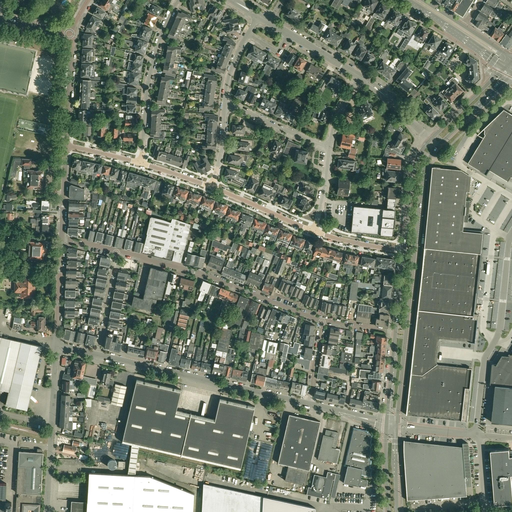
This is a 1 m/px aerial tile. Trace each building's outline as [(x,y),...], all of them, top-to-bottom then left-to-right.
[(99,5),(107,10),(110,12),(112,8),(113,9),(118,12),(119,10),(117,9),(114,7),(103,0),(101,0),(101,2),(100,2),(99,3),(99,5)] [(195,0),(197,6),(201,5),(202,10),(205,9),(202,0),(195,0)] [(341,4),(343,0),(334,0),(331,6),(338,9),(341,4)] [(366,0),(363,6),(360,5),(358,9),(362,12),(364,9),(370,13),(377,1),(376,0),(366,0)] [(455,0),(449,0),(446,6),(450,8),(455,0)] [(455,0),(450,8),(455,11),(461,0),(455,0)] [(461,0),(455,11),(460,15),(463,17),(465,14),(473,0),(461,0)] [(490,0),(487,0),(486,3),(494,8),(496,6),(500,9),(502,7),(490,0)] [(149,6),(150,7),(151,8),(150,11),(158,15),(159,14),(160,13),(160,12),(161,9),(151,4),(149,3),(148,5),(147,5),(149,6)] [(374,13),(372,16),(372,18),(371,17),(364,28),(369,31),(371,28),(371,27),(375,20),(374,19),(376,16),(378,17),(377,18),(382,20),(383,17),(384,18),(386,13),(387,14),(388,13),(389,12),(389,11),(388,10),(389,9),(385,6),(385,5),(381,3),(375,13),(374,13)] [(485,4),(483,7),(496,16),(498,14),(493,11),(493,12),(492,11),(493,9),(485,4)] [(210,14),(213,16),(218,9),(214,6),(213,6),(212,9),(210,8),(205,16),(208,18),(210,14)] [(501,19),(496,16),(483,7),(481,11),(489,16),(490,14),(491,14),(490,15),(496,19),(495,21),(498,23),(501,19)] [(104,19),(107,13),(97,8),(96,10),(95,10),(94,13),(94,14),(104,19)] [(298,13),(296,11),(290,8),(286,15),(295,20),(297,16),(299,18),(301,15),(298,13)] [(213,16),(211,20),(214,22),(217,24),(222,15),(221,14),(222,12),(222,11),(218,9),(213,16)] [(388,18),(384,24),(387,26),(388,23),(394,26),(395,24),(397,25),(398,23),(399,22),(397,21),(398,20),(400,15),(399,15),(400,14),(398,13),(397,13),(394,11),(391,17),(390,16),(389,19),(388,18)] [(146,18),(155,22),(156,21),(157,19),(157,18),(156,18),(157,16),(147,12),(146,14),(148,15),(146,18)] [(178,13),(176,17),(185,21),(187,22),(189,19),(191,16),(181,12),(181,14),(179,12),(178,13)] [(480,12),(478,16),(494,27),(496,25),(487,19),(488,17),(480,12)] [(89,21),(97,26),(99,23),(102,25),(103,23),(101,21),(101,22),(100,21),(100,20),(92,16),(91,18),(90,19),(89,20),(89,21)] [(478,16),(475,20),(476,20),(483,25),(485,23),(489,26),(493,29),(494,27),(478,16)] [(176,17),(174,22),(192,30),(193,28),(183,24),(185,21),(176,17)] [(155,22),(146,18),(145,21),(143,20),(142,23),(140,22),(140,21),(137,20),(136,22),(140,24),(143,25),(143,23),(152,27),(153,25),(154,25),(155,25),(156,23),(155,22)] [(407,38),(410,40),(412,37),(412,36),(410,34),(410,33),(411,34),(413,32),(416,26),(415,26),(416,25),(415,25),(415,24),(415,23),(414,23),(414,22),(413,22),(412,22),(411,23),(408,21),(406,24),(405,23),(405,24),(402,22),(403,21),(401,20),(400,21),(399,22),(398,23),(400,24),(398,27),(400,28),(396,34),(401,36),(404,31),(406,32),(404,35),(408,37),(407,38)] [(476,20),(474,24),(481,29),(483,27),(490,32),(491,30),(483,25),(476,20)] [(97,26),(89,21),(89,22),(88,22),(87,23),(87,25),(86,27),(87,28),(84,32),(93,33),(94,31),(97,33),(97,32),(99,30),(96,29),(97,26)] [(182,27),(187,30),(191,32),(192,30),(174,22),(172,26),(181,30),(182,27)] [(327,27),(328,26),(321,22),(318,27),(312,24),(310,22),(309,23),(307,25),(308,26),(310,28),(309,29),(316,33),(316,32),(319,34),(318,34),(319,34),(321,29),(324,31),(327,27)] [(330,23),(328,26),(327,27),(331,29),(330,31),(329,30),(324,38),(327,40),(328,41),(329,42),(330,42),(336,34),(332,32),(334,29),(331,27),(332,25),(330,23)] [(494,38),(504,25),(501,23),(498,29),(495,27),(491,33),(490,35),(489,35),(490,35),(490,36),(492,38),(493,38),(494,38)] [(238,24),(229,26),(230,30),(226,31),(227,34),(237,31),(236,30),(239,29),(238,24)] [(139,31),(140,31),(150,35),(150,34),(151,34),(152,32),(151,31),(152,29),(141,25),(139,31)] [(382,28),(377,25),(369,37),(375,40),(382,28)] [(495,40),(498,42),(498,41),(499,42),(499,41),(502,38),(503,38),(505,35),(504,34),(505,33),(503,31),(506,27),(504,25),(494,38),(494,39),(494,38),(495,39),(495,40)] [(170,30),(170,31),(178,35),(184,37),(185,35),(179,32),(181,30),(172,26),(170,31),(170,30)] [(414,34),(412,36),(412,37),(410,40),(407,44),(414,49),(417,50),(419,47),(421,48),(422,45),(423,44),(425,40),(426,39),(426,38),(425,37),(426,36),(428,32),(427,32),(428,31),(423,28),(422,28),(421,28),(420,30),(421,30),(419,34),(418,33),(417,35),(414,34)] [(507,34),(503,39),(500,43),(500,42),(500,43),(503,46),(503,45),(504,46),(511,35),(511,30),(509,35),(507,34)] [(150,35),(140,31),(139,35),(136,34),(136,35),(134,34),(134,35),(132,34),(131,36),(138,38),(139,37),(148,40),(149,38),(150,38),(151,36),(150,35)] [(178,35),(170,31),(168,35),(168,36),(170,37),(170,38),(179,42),(180,40),(176,38),(178,35)] [(336,34),(330,42),(331,43),(332,44),(333,44),(337,46),(342,38),(341,37),(342,36),(345,38),(348,34),(347,34),(345,33),(344,35),(341,33),(339,36),(336,34)] [(426,42),(424,45),(424,46),(426,48),(427,47),(429,45),(431,46),(430,48),(433,51),(435,48),(436,48),(437,48),(438,46),(438,45),(437,45),(441,40),(440,39),(439,38),(438,38),(434,36),(433,36),(428,43),(426,42)] [(232,42),(233,40),(224,37),(223,39),(227,41),(225,44),(233,48),(235,43),(232,42)] [(355,44),(356,45),(358,41),(359,41),(360,38),(358,37),(354,43),(349,40),(348,41),(347,41),(346,42),(346,43),(343,49),(344,49),(344,50),(345,51),(347,51),(350,53),(355,44)] [(127,42),(129,43),(146,48),(146,45),(147,45),(148,43),(147,43),(147,42),(138,39),(137,43),(127,40),(127,42)] [(358,41),(356,45),(355,48),(357,49),(353,55),(356,57),(355,58),(359,60),(360,59),(361,59),(366,50),(362,48),(363,46),(362,46),(363,43),(359,41),(358,41)] [(145,50),(146,48),(129,43),(128,45),(136,47),(135,51),(144,53),(145,53),(146,51),(145,50)] [(450,52),(453,48),(452,47),(452,46),(451,45),(449,45),(445,43),(439,53),(437,52),(434,57),(437,59),(439,55),(446,59),(448,55),(449,55),(450,53),(450,52)] [(233,48),(225,44),(224,47),(218,45),(217,47),(231,53),(233,48)] [(254,61),(260,50),(256,47),(254,46),(253,46),(249,53),(246,57),(254,61)] [(231,53),(217,47),(217,49),(222,51),(221,54),(229,58),(231,53)] [(387,48),(385,51),(381,57),(384,59),(380,64),(378,67),(377,69),(380,71),(380,73),(381,73),(383,74),(389,66),(386,64),(389,59),(385,57),(388,53),(385,51),(387,48)] [(129,60),(142,63),(142,62),(143,62),(143,60),(143,59),(143,56),(134,54),(134,55),(131,54),(131,53),(132,51),(126,49),(125,52),(130,54),(130,55),(129,60)] [(367,52),(368,53),(363,61),(366,63),(366,64),(368,65),(369,64),(369,65),(372,60),(373,61),(374,59),(373,58),(375,55),(371,53),(370,54),(369,54),(371,50),(369,49),(367,52)] [(254,61),(252,64),(254,65),(258,59),(262,61),(266,53),(265,53),(265,52),(264,51),(263,52),(260,50),(254,61)] [(290,67),(296,56),(295,56),(295,55),(293,54),(292,54),(290,53),(283,64),(281,62),(278,67),(283,70),(285,66),(286,65),(290,67)] [(227,63),(229,58),(221,54),(220,57),(214,55),(214,57),(227,63)] [(263,71),(265,72),(273,58),(271,56),(270,55),(269,55),(268,55),(268,54),(263,62),(266,64),(264,68),(263,71)] [(468,65),(469,70),(476,70),(476,61),(468,56),(464,62),(468,65)] [(217,64),(225,68),(225,67),(227,63),(214,57),(213,59),(218,61),(217,64)] [(305,64),(304,64),(306,61),(303,59),(302,58),(301,57),(299,57),(293,67),(296,70),(299,72),(301,70),(305,64)] [(274,68),(278,62),(279,61),(278,61),(278,60),(276,59),(273,58),(265,72),(263,74),(267,76),(270,71),(269,71),(272,67),(274,68)] [(407,60),(404,64),(403,65),(401,69),(400,70),(403,72),(396,80),(399,83),(398,83),(407,91),(412,85),(405,79),(411,72),(409,70),(411,67),(409,65),(411,62),(407,60)] [(142,64),(129,61),(128,69),(140,72),(140,71),(141,71),(141,69),(141,68),(142,64)] [(223,73),(225,68),(217,64),(217,65),(216,68),(212,66),(211,69),(220,73),(220,72),(223,73)] [(319,69),(310,64),(306,71),(315,77),(315,76),(320,79),(323,73),(321,71),(321,70),(319,69)] [(177,68),(173,68),(164,66),(163,71),(166,72),(165,73),(175,75),(176,72),(177,68)] [(394,69),(389,66),(383,74),(384,74),(384,75),(385,76),(386,76),(390,78),(391,76),(391,77),(394,73),(397,68),(395,66),(394,69)] [(477,79),(476,70),(469,70),(469,75),(466,79),(469,83),(470,83),(471,85),(477,79)] [(126,77),(130,77),(139,79),(139,78),(140,76),(139,76),(140,73),(127,71),(126,77)] [(202,81),(216,83),(217,78),(216,77),(214,77),(214,76),(203,74),(203,72),(193,71),(192,75),(202,76),(202,81)] [(240,77),(252,80),(252,78),(249,77),(250,74),(242,72),(240,74),(241,74),(240,77)] [(298,80),(297,80),(294,85),(297,87),(304,77),(301,75),(298,80)] [(169,83),(170,80),(174,80),(175,78),(165,76),(165,77),(162,76),(161,77),(160,82),(170,84),(169,83)] [(331,76),(327,84),(332,87),(331,88),(340,93),(344,86),(340,84),(341,82),(331,76)] [(459,95),(459,94),(459,93),(462,91),(456,85),(458,83),(458,82),(453,77),(449,81),(453,84),(448,88),(456,96),(457,96),(458,96),(458,95),(459,95)] [(81,87),(90,88),(94,88),(95,83),(96,83),(96,81),(91,80),(81,80),(81,87)] [(125,94),(136,95),(137,94),(137,92),(137,91),(137,88),(126,87),(127,84),(119,83),(119,87),(122,87),(122,88),(125,89),(125,90),(126,90),(125,94)] [(248,95),(249,93),(252,87),(248,86),(246,89),(245,92),(239,89),(236,94),(235,95),(236,96),(237,97),(243,100),(246,94),(248,95)] [(256,88),(252,87),(249,93),(250,93),(247,101),(249,102),(249,103),(252,104),(253,104),(257,96),(253,94),(256,88)] [(453,99),(454,99),(455,98),(456,98),(456,97),(456,96),(448,88),(445,90),(444,89),(443,90),(442,89),(438,93),(439,94),(438,94),(439,95),(442,98),(443,97),(445,95),(451,101),(453,99)] [(267,96),(265,95),(267,90),(264,89),(263,92),(260,98),(262,99),(261,103),(259,103),(259,104),(260,105),(259,107),(262,108),(262,109),(265,110),(266,110),(270,101),(266,99),(267,96)] [(443,99),(442,98),(439,95),(436,97),(434,98),(432,99),(429,96),(426,98),(430,102),(429,102),(432,105),(434,104),(440,110),(441,109),(442,109),(443,108),(444,108),(445,108),(446,107),(446,106),(447,106),(447,105),(445,103),(446,103),(444,101),(443,101),(442,100),(443,99)] [(167,99),(157,97),(156,102),(157,102),(160,103),(159,104),(169,106),(170,103),(165,102),(166,99),(167,99)] [(271,98),(270,101),(266,110),(266,111),(268,112),(269,112),(272,113),(278,101),(271,98)] [(289,110),(285,108),(281,117),(281,118),(284,119),(284,118),(287,120),(288,118),(289,119),(290,117),(289,116),(293,108),(297,110),(301,101),(295,98),(291,107),(290,106),(289,110)] [(89,105),(89,101),(80,100),(80,107),(97,108),(97,104),(93,103),(93,105),(89,105)] [(366,115),(367,115),(368,117),(372,115),(371,113),(372,112),(369,107),(371,106),(371,105),(370,103),(369,103),(367,100),(360,104),(362,107),(357,110),(361,117),(366,115)] [(212,109),(213,104),(204,103),(202,102),(202,106),(199,106),(199,109),(200,109),(199,112),(204,112),(204,109),(209,110),(209,109),(212,109)] [(280,117),(281,117),(285,108),(287,105),(280,102),(274,114),(278,116),(277,116),(280,117)] [(432,106),(432,105),(429,102),(428,104),(428,105),(424,109),(426,111),(426,112),(426,113),(426,114),(427,115),(429,116),(429,115),(431,117),(431,118),(432,118),(433,119),(433,118),(434,118),(436,117),(436,116),(438,113),(435,110),(432,106)] [(320,104),(318,109),(317,113),(318,113),(316,119),(321,120),(320,121),(321,122),(321,123),(322,123),(323,123),(324,123),(324,122),(325,122),(328,112),(326,111),(328,105),(320,103),(320,104)] [(131,105),(131,104),(122,104),(122,106),(124,106),(124,111),(135,112),(135,111),(136,110),(136,108),(135,108),(135,105),(131,105)] [(483,129),(484,129),(484,130),(485,131),(484,133),(485,134),(485,135),(468,164),(487,175),(489,170),(511,132),(511,113),(504,109),(483,129)] [(135,120),(135,116),(126,115),(125,117),(125,119),(125,126),(134,126),(135,120)] [(92,130),(92,126),(92,122),(89,121),(89,120),(87,120),(87,116),(79,116),(79,122),(83,122),(85,122),(86,122),(86,126),(85,126),(85,130),(84,135),(91,135),(92,130)] [(101,118),(101,123),(104,123),(104,125),(98,125),(98,134),(99,135),(103,136),(104,134),(104,133),(106,133),(107,128),(108,119),(101,118)] [(253,130),(255,126),(244,121),(242,126),(233,125),(232,133),(236,133),(236,136),(235,136),(245,137),(245,136),(244,136),(244,131),(246,127),(253,130)] [(397,124),(396,125),(393,128),(396,130),(396,129),(400,133),(403,130),(397,124)] [(135,134),(124,134),(124,132),(126,132),(126,130),(124,130),(121,130),(120,133),(120,140),(135,141),(135,134)] [(511,132),(489,170),(508,182),(511,177),(511,174),(511,132)] [(400,133),(396,142),(403,145),(404,143),(403,142),(405,140),(407,137),(400,133)] [(343,134),(340,147),(350,149),(352,138),(354,139),(355,135),(349,134),(349,135),(343,134)] [(237,149),(248,151),(249,146),(252,146),(253,140),(241,139),(241,142),(238,142),(237,149)] [(403,145),(396,142),(393,140),(390,146),(388,144),(385,149),(385,150),(394,153),(396,151),(396,150),(400,152),(402,149),(403,150),(405,147),(403,145)] [(282,144),(275,141),(270,151),(274,153),(272,158),(278,161),(284,148),(283,148),(283,150),(280,148),(282,144)] [(306,163),(308,152),(299,150),(299,149),(300,149),(300,146),(294,143),(292,148),(297,149),(297,150),(296,149),(294,161),(306,163)] [(156,145),(153,155),(155,155),(154,158),(159,160),(162,151),(161,151),(158,150),(159,146),(156,145)] [(165,152),(162,151),(159,160),(164,161),(168,147),(166,147),(165,152)] [(175,164),(179,151),(177,150),(175,155),(172,154),(170,163),(175,164)] [(392,168),(399,168),(399,167),(400,165),(399,164),(400,160),(396,159),(391,158),(391,157),(390,157),(389,157),(389,155),(390,155),(395,157),(396,154),(394,153),(385,150),(384,153),(382,159),(386,161),(386,163),(387,163),(387,168),(392,168)] [(235,156),(230,155),(228,162),(240,165),(241,160),(244,161),(246,161),(248,155),(245,155),(234,152),(234,153),(235,153),(235,156)] [(186,165),(187,165),(190,156),(187,155),(186,159),(182,158),(179,166),(184,168),(185,168),(186,165)] [(205,162),(202,164),(206,171),(211,169),(209,166),(210,165),(206,157),(203,158),(205,162)] [(76,170),(77,171),(76,175),(79,175),(81,166),(80,166),(81,161),(78,160),(79,160),(78,160),(77,159),(76,158),(75,159),(74,159),(72,168),(76,169),(76,170)] [(27,171),(27,178),(27,179),(26,188),(42,189),(43,182),(42,182),(42,180),(42,178),(43,178),(43,171),(29,170),(30,166),(31,166),(31,159),(22,159),(21,166),(24,166),(24,170),(27,171)] [(343,167),(343,169),(355,170),(356,161),(350,161),(348,160),(344,159),(344,160),(339,159),(339,161),(338,161),(337,165),(338,165),(338,167),(343,167)] [(86,174),(87,171),(89,162),(88,161),(87,161),(86,162),(85,161),(85,162),(83,161),(81,173),(86,174)] [(201,174),(206,171),(202,164),(199,166),(196,162),(194,163),(199,172),(200,171),(201,174)] [(95,175),(96,176),(97,173),(100,174),(102,165),(101,165),(101,164),(99,164),(98,164),(96,164),(94,173),(93,173),(92,179),(94,179),(95,175)] [(107,177),(106,180),(109,180),(110,174),(109,174),(111,167),(107,166),(104,165),(104,166),(103,166),(101,173),(106,174),(105,177),(107,177)] [(229,170),(226,169),(224,176),(229,177),(231,178),(230,182),(241,186),(243,182),(236,179),(239,169),(230,166),(230,167),(229,170)] [(116,184),(117,181),(119,176),(118,175),(119,169),(117,169),(116,168),(114,167),(113,168),(110,179),(114,180),(113,183),(116,184)] [(471,176),(462,171),(460,170),(432,167),(426,228),(462,231),(465,201),(466,191),(469,192),(471,176)] [(393,185),(396,185),(397,185),(397,180),(398,180),(398,178),(398,177),(398,175),(398,173),(398,172),(399,168),(392,168),(392,170),(387,170),(388,169),(387,169),(383,168),(382,175),(387,175),(386,180),(394,181),(393,185)] [(120,170),(119,176),(117,181),(121,182),(122,180),(125,181),(128,172),(124,171),(124,170),(122,169),(121,170),(120,170)] [(130,188),(132,189),(133,185),(134,183),(137,174),(133,173),(132,172),(131,173),(130,172),(127,181),(126,187),(130,188)] [(141,185),(143,176),(142,176),(140,175),(137,174),(134,183),(136,183),(141,185)] [(258,181),(254,179),(255,176),(250,174),(245,184),(246,183),(249,184),(247,189),(253,192),(258,181)] [(140,197),(144,198),(150,178),(147,177),(146,177),(145,176),(144,177),(143,176),(141,185),(144,186),(143,188),(144,189),(143,193),(141,193),(140,197)] [(147,200),(150,188),(154,189),(157,180),(156,180),(155,179),(154,179),(153,179),(150,178),(144,198),(143,199),(146,199),(147,200)] [(301,183),(302,180),(297,178),(295,181),(298,182),(297,184),(299,184),(296,190),(307,194),(309,195),(310,195),(311,195),(313,194),(312,191),(313,189),(313,188),(301,183)] [(350,180),(339,178),(337,194),(348,196),(350,180)] [(174,197),(172,196),(172,195),(171,195),(172,192),(173,188),(174,186),(170,184),(170,183),(168,182),(167,183),(158,180),(156,187),(154,194),(156,194),(157,191),(158,192),(159,188),(163,189),(162,191),(163,191),(162,195),(171,198),(169,202),(172,203),(174,197)] [(278,188),(281,189),(283,186),(275,183),(273,188),(264,184),(259,194),(270,199),(271,196),(274,198),(273,198),(274,198),(276,193),(278,188)] [(72,185),(70,186),(70,196),(70,199),(84,199),(84,189),(72,185)] [(293,201),(284,196),(284,194),(286,188),(283,186),(281,189),(279,194),(278,196),(280,197),(280,198),(282,199),(280,203),(283,205),(282,206),(288,208),(290,204),(291,204),(292,204),(293,204),(294,202),(293,201)] [(174,197),(180,199),(183,189),(178,187),(174,197)] [(189,191),(183,189),(180,199),(185,201),(189,191)] [(189,202),(193,204),(196,194),(190,191),(186,203),(188,204),(189,202)] [(307,203),(309,197),(299,192),(297,197),(301,199),(299,204),(298,207),(300,208),(300,209),(303,211),(303,210),(304,210),(305,207),(307,208),(308,207),(310,207),(309,204),(307,203)] [(196,194),(193,204),(198,206),(202,196),(196,194)] [(209,198),(203,196),(200,206),(206,209),(209,198)] [(394,207),(395,207),(395,202),(395,199),(396,198),(395,198),(384,197),(384,200),(387,200),(387,206),(387,209),(394,210),(394,207)] [(210,214),(215,201),(209,198),(206,209),(205,210),(208,211),(207,213),(210,214)] [(213,212),(218,214),(222,204),(216,202),(213,212)] [(50,211),(50,206),(33,205),(32,204),(31,204),(31,207),(33,207),(36,207),(41,208),(41,210),(36,210),(33,210),(33,212),(42,213),(42,211),(50,211)] [(228,206),(222,204),(218,214),(224,216),(228,206)] [(394,210),(387,209),(353,206),(351,232),(376,234),(392,236),(393,228),(394,228),(394,226),(394,225),(394,221),(394,220),(395,218),(394,218),(394,210)] [(228,219),(231,220),(235,210),(229,208),(225,220),(227,220),(228,219)] [(240,212),(235,210),(231,220),(234,221),(234,222),(236,223),(240,212)] [(241,234),(242,231),(247,216),(242,214),(241,214),(239,222),(242,223),(240,226),(241,227),(239,233),(241,234)] [(37,223),(38,223),(38,221),(41,221),(41,223),(49,224),(49,215),(42,215),(41,218),(37,217),(37,219),(35,219),(30,219),(30,223),(32,223),(35,223),(37,223)] [(78,221),(79,221),(79,219),(86,219),(86,221),(85,221),(85,227),(90,227),(90,217),(89,217),(87,217),(83,217),(69,216),(69,221),(69,225),(78,226),(78,221)] [(142,253),(181,263),(190,225),(188,224),(173,218),(171,223),(163,220),(150,216),(147,234),(142,253)] [(249,229),(250,226),(253,218),(247,216),(242,231),(244,232),(246,228),(249,229)] [(251,229),(257,231),(260,221),(254,219),(251,229)] [(260,221),(257,231),(263,233),(266,223),(260,221)] [(49,224),(41,223),(41,226),(38,226),(38,223),(37,223),(36,227),(36,230),(36,232),(41,233),(49,233),(49,224)] [(264,235),(270,237),(273,227),(267,225),(264,235)] [(90,230),(88,240),(89,240),(92,241),(93,241),(96,227),(94,227),(93,231),(90,230)] [(275,241),(276,239),(279,229),(273,227),(270,237),(273,238),(272,240),(275,241)] [(424,246),(424,249),(480,254),(482,234),(481,233),(462,231),(426,228),(424,244),(424,245),(424,246)] [(117,247),(121,234),(122,230),(119,229),(117,237),(115,237),(113,246),(117,247)] [(282,242),(286,232),(280,230),(277,241),(279,242),(279,241),(282,242)] [(286,232),(282,242),(288,244),(292,234),(286,232)] [(290,246),(295,248),(299,238),(293,236),(290,246)] [(305,240),(299,238),(295,248),(301,250),(305,240)] [(216,247),(219,249),(221,243),(218,242),(214,240),(213,241),(211,246),(216,247)] [(309,252),(308,256),(307,259),(310,260),(313,250),(312,249),(314,243),(310,242),(310,241),(309,240),(307,241),(306,241),(304,248),(303,250),(307,252),(309,252)] [(184,263),(189,265),(191,254),(194,242),(190,241),(187,253),(184,263)] [(29,242),(29,250),(44,251),(44,243),(29,242)] [(235,252),(236,249),(238,244),(233,243),(231,247),(230,250),(229,253),(233,255),(234,252),(235,252)] [(321,255),(323,247),(316,245),(313,255),(316,255),(316,254),(321,255)] [(242,246),(240,251),(239,255),(243,257),(247,249),(247,248),(242,246)] [(323,247),(321,255),(320,258),(324,259),(324,261),(326,261),(326,259),(329,249),(326,248),(326,247),(324,247),(323,247)] [(333,259),(336,251),(335,251),(335,250),(333,249),(332,250),(329,249),(326,259),(332,261),(333,259)] [(477,273),(480,254),(424,249),(423,258),(423,259),(423,260),(422,267),(477,273)] [(43,259),(44,251),(29,250),(28,258),(43,259)] [(198,267),(202,268),(207,251),(202,250),(200,257),(198,267)] [(339,264),(340,262),(342,253),(336,251),(333,259),(337,260),(336,263),(336,264),(335,269),(339,270),(341,265),(339,264)] [(208,258),(210,259),(208,265),(212,267),(216,256),(210,253),(208,258)] [(350,264),(352,255),(350,255),(349,253),(347,253),(346,254),(345,259),(344,258),(343,261),(344,261),(343,265),(343,267),(346,268),(345,273),(348,274),(349,270),(350,268),(350,264)] [(97,254),(97,256),(101,257),(101,261),(110,263),(111,259),(110,257),(97,254)] [(189,265),(198,267),(200,257),(191,254),(189,265)] [(351,271),(352,268),(353,264),(356,265),(355,267),(355,266),(354,268),(355,268),(354,274),(358,275),(358,271),(359,267),(360,264),(357,264),(358,257),(359,256),(358,256),(358,255),(356,255),(355,256),(352,255),(350,264),(350,268),(349,270),(351,271)] [(212,267),(216,269),(220,260),(219,260),(220,257),(216,256),(212,267)] [(280,258),(277,265),(274,272),(281,275),(286,262),(287,260),(284,259),(280,258)] [(383,267),(387,268),(389,259),(388,259),(388,258),(386,258),(385,258),(383,258),(380,273),(382,273),(383,267)] [(225,277),(231,262),(228,260),(226,267),(224,266),(221,275),(225,277)] [(225,277),(230,278),(233,270),(231,269),(234,263),(231,262),(225,277)] [(151,267),(150,272),(143,298),(134,296),(132,303),(132,306),(153,310),(155,303),(156,303),(157,298),(161,300),(168,272),(151,267)] [(475,292),(477,273),(422,267),(422,269),(420,286),(475,292)] [(234,280),(238,269),(236,268),(235,271),(233,270),(230,278),(234,280)] [(238,282),(241,283),(243,284),(246,275),(247,272),(248,270),(245,268),(243,274),(242,273),(238,282)] [(176,274),(176,273),(174,273),(174,274),(171,273),(169,281),(166,293),(170,294),(171,288),(171,287),(173,288),(174,282),(178,283),(179,277),(176,276),(176,274)] [(259,273),(258,275),(255,284),(259,286),(263,277),(263,278),(265,275),(259,273)] [(261,291),(266,293),(269,284),(268,283),(271,276),(268,274),(261,291)] [(33,277),(23,276),(23,282),(15,281),(15,292),(23,292),(22,297),(32,297),(33,277)] [(286,283),(287,280),(282,278),(279,286),(278,289),(281,291),(282,291),(286,283)] [(197,300),(200,301),(207,282),(202,280),(200,286),(201,286),(200,290),(201,291),(197,300)] [(269,284),(266,293),(270,295),(276,281),(274,280),(272,285),(269,284)] [(291,282),(287,280),(286,283),(282,291),(284,292),(287,293),(290,284),(291,282)] [(202,302),(203,297),(205,292),(207,293),(211,284),(207,282),(200,301),(202,302)] [(287,293),(291,295),(296,283),(291,282),(290,284),(287,293)] [(297,282),(296,283),(291,295),(292,295),(296,296),(299,288),(301,284),(301,283),(297,282)] [(356,295),(357,287),(358,282),(356,282),(351,282),(351,284),(351,287),(349,300),(356,301),(360,301),(360,296),(356,295)] [(206,304),(208,305),(209,303),(210,301),(210,300),(216,286),(214,285),(212,284),(210,288),(208,294),(210,294),(208,299),(206,304)] [(307,287),(301,284),(299,288),(296,296),(297,297),(300,298),(303,292),(304,290),(305,290),(307,287)] [(391,292),(391,290),(391,289),(391,288),(391,287),(391,286),(383,286),(381,285),(379,284),(375,284),(374,286),(374,287),(378,288),(378,291),(391,292)] [(212,301),(212,300),(214,296),(216,297),(217,293),(220,287),(216,286),(210,300),(212,301)] [(475,292),(420,286),(419,297),(418,305),(473,312),(475,292)] [(223,308),(223,307),(224,305),(229,291),(221,288),(217,296),(223,299),(220,307),(223,308)] [(229,301),(230,302),(234,293),(229,291),(224,305),(227,306),(229,301)] [(234,316),(237,317),(244,297),(241,296),(240,296),(235,308),(237,308),(234,316)] [(244,297),(237,317),(233,325),(239,327),(242,320),(241,320),(244,314),(241,313),(242,308),(244,309),(248,301),(248,299),(244,297)] [(125,307),(127,307),(131,308),(132,306),(132,303),(128,302),(128,305),(122,304),(123,301),(113,300),(112,304),(125,307)] [(252,300),(248,310),(245,319),(249,321),(252,312),(256,302),(252,300)] [(155,313),(162,315),(165,306),(158,304),(155,313)] [(366,312),(369,312),(371,313),(372,308),(372,306),(359,304),(359,305),(357,312),(360,312),(363,312),(366,312)] [(473,312),(418,305),(417,310),(415,328),(415,330),(415,331),(414,337),(412,362),(436,365),(436,363),(437,358),(438,345),(439,339),(470,342),(470,343),(474,343),(478,312),(473,312)] [(259,321),(260,321),(266,308),(261,306),(257,316),(260,317),(259,321)] [(266,308),(260,321),(262,322),(264,318),(267,319),(270,309),(266,308)] [(172,315),(171,315),(168,326),(175,327),(179,310),(173,309),(172,315)] [(188,318),(190,311),(181,309),(176,329),(184,331),(187,318),(188,318)] [(276,310),(273,309),(269,317),(265,329),(263,329),(262,333),(263,333),(265,334),(267,335),(270,327),(271,328),(277,310),(276,310)] [(277,310),(271,328),(272,328),(273,325),(276,320),(278,321),(281,312),(278,311),(277,310)] [(286,314),(282,312),(281,312),(278,321),(277,323),(282,324),(283,322),(286,314)] [(382,326),(383,326),(384,327),(387,327),(389,314),(388,314),(379,313),(376,313),(375,322),(373,322),(373,324),(379,326),(380,326),(382,326)] [(28,320),(28,323),(45,324),(45,317),(37,316),(37,322),(35,322),(35,321),(31,321),(31,320),(28,320)] [(295,318),(294,317),(293,317),(290,316),(285,329),(285,331),(283,335),(282,337),(285,339),(288,332),(289,329),(291,330),(293,326),(295,318)] [(22,318),(18,318),(15,317),(14,317),(13,322),(12,328),(19,330),(19,326),(21,325),(21,324),(25,324),(25,320),(25,319),(22,318)] [(70,325),(64,324),(64,337),(65,339),(69,340),(71,330),(72,326),(74,319),(71,319),(70,325)] [(45,324),(28,323),(27,323),(28,320),(25,320),(25,324),(26,324),(26,328),(30,328),(31,327),(34,327),(35,328),(37,328),(37,331),(44,332),(45,324)] [(242,328),(241,329),(239,339),(247,341),(247,342),(248,342),(251,331),(245,330),(248,322),(244,320),(242,328)] [(223,328),(223,327),(224,323),(218,321),(216,321),(215,327),(222,329),(223,328)] [(304,325),(305,325),(305,329),(313,330),(314,325),(309,324),(309,323),(305,321),(304,325)] [(92,331),(92,330),(93,327),(90,326),(89,334),(86,334),(84,343),(89,344),(92,331)] [(214,362),(212,370),(211,373),(221,375),(223,364),(224,365),(228,348),(232,330),(223,328),(222,329),(221,336),(220,336),(218,344),(217,349),(213,362),(214,362)] [(110,349),(114,350),(117,337),(118,331),(114,330),(113,333),(109,332),(108,336),(106,336),(103,346),(105,348),(110,349)] [(42,346),(0,337),(1,332),(0,331),(0,389),(9,391),(9,392),(6,405),(27,410),(42,346)] [(257,348),(260,335),(260,334),(251,332),(248,348),(247,351),(251,352),(252,349),(257,350),(257,348)] [(376,335),(372,335),(370,334),(370,337),(376,338),(376,341),(385,343),(386,337),(376,335)] [(118,341),(119,338),(117,337),(114,350),(120,352),(122,343),(120,343),(120,342),(118,341)] [(144,357),(148,358),(156,360),(158,350),(160,339),(155,338),(153,337),(150,348),(148,348),(146,348),(144,357)] [(222,375),(230,377),(239,340),(235,340),(233,349),(228,348),(224,365),(225,365),(222,375)] [(276,342),(273,342),(271,341),(269,341),(265,340),(264,340),(262,349),(261,351),(263,351),(266,352),(270,353),(275,354),(277,345),(277,344),(277,343),(276,342)] [(289,344),(285,343),(283,351),(282,356),(280,364),(284,365),(286,357),(287,352),(289,346),(289,344)] [(168,363),(174,364),(178,347),(179,347),(179,345),(173,344),(168,363)] [(278,350),(279,344),(277,344),(277,345),(275,354),(270,353),(269,359),(268,366),(274,368),(278,350)] [(312,348),(305,347),(305,350),(301,349),(300,349),(301,346),(303,346),(303,345),(299,344),(298,348),(297,351),(306,353),(311,354),(312,348)] [(187,352),(184,367),(188,368),(189,365),(191,358),(189,358),(190,353),(192,354),(192,351),(193,347),(189,346),(189,347),(188,350),(187,352)] [(297,354),(297,351),(298,348),(293,347),(289,346),(287,352),(297,355),(297,354)] [(182,356),(180,362),(179,365),(184,367),(187,352),(186,351),(184,357),(182,356)] [(330,358),(327,358),(327,355),(321,353),(320,357),(319,364),(319,366),(329,368),(329,366),(330,358)] [(344,353),(343,362),(343,363),(342,368),(344,369),(346,369),(351,370),(351,369),(352,360),(351,360),(352,354),(344,353)] [(511,354),(511,355),(509,354),(508,356),(502,356),(498,362),(496,365),(492,364),(490,383),(490,385),(495,385),(511,386),(511,354)] [(80,361),(79,365),(75,364),(74,369),(68,368),(67,374),(64,373),(62,378),(72,381),(75,381),(81,383),(82,378),(86,362),(80,361)] [(436,365),(412,362),(409,383),(409,388),(423,389),(434,391),(451,393),(468,394),(471,371),(469,368),(438,365),(436,365),(437,364),(436,365)] [(250,382),(255,383),(258,367),(259,364),(254,363),(252,373),(250,382)] [(374,371),(382,372),(383,366),(369,364),(362,364),(361,367),(368,368),(368,367),(373,367),(374,369),(374,371)] [(327,380),(328,372),(329,368),(319,366),(318,369),(317,379),(327,380)] [(245,371),(243,371),(242,371),(241,380),(246,381),(248,372),(249,368),(246,367),(245,371)] [(267,369),(258,367),(255,383),(263,385),(265,376),(267,369)] [(371,378),(374,378),(375,378),(381,378),(382,372),(374,371),(365,370),(359,369),(358,378),(364,378),(371,379),(371,378)] [(114,388),(115,384),(113,384),(114,381),(113,380),(109,379),(111,373),(110,373),(110,372),(105,371),(105,372),(104,372),(102,381),(107,383),(106,386),(114,388)] [(272,371),(271,378),(269,387),(270,387),(275,388),(278,375),(276,375),(276,372),(272,371)] [(294,393),(299,394),(301,384),(300,384),(302,378),(303,378),(303,375),(300,374),(298,383),(297,383),(294,393)] [(271,378),(265,376),(263,385),(269,387),(271,378)] [(285,377),(282,376),(279,389),(288,391),(291,378),(288,377),(287,382),(284,381),(285,377)] [(337,379),(328,377),(327,380),(332,381),(331,386),(333,387),(332,390),(331,390),(330,393),(327,393),(326,396),(326,400),(332,401),(333,394),(337,379)] [(305,379),(303,378),(302,378),(300,384),(301,384),(299,394),(305,395),(307,385),(304,384),(305,379)] [(132,444),(129,460),(136,461),(137,458),(139,446),(240,470),(254,407),(220,399),(215,419),(176,410),(181,389),(137,379),(122,442),(132,444)] [(62,391),(69,391),(70,389),(75,389),(75,381),(72,381),(72,384),(70,384),(70,381),(62,381),(62,391)] [(115,384),(114,388),(111,403),(122,406),(126,386),(115,384)] [(381,386),(380,386),(371,385),(363,384),(363,388),(373,390),(372,392),(379,393),(380,393),(381,386)] [(511,387),(495,386),(493,410),(492,422),(499,423),(511,424),(511,387)] [(332,401),(338,402),(340,392),(341,388),(339,387),(338,391),(337,391),(336,395),(333,394),(332,401)] [(420,416),(423,389),(409,388),(407,402),(406,409),(406,415),(406,414),(420,416)] [(313,397),(324,399),(325,392),(321,391),(319,390),(315,389),(313,397)] [(340,392),(338,402),(344,404),(346,397),(347,390),(345,389),(344,393),(340,392)] [(420,416),(431,417),(434,391),(423,389),(420,416)] [(365,390),(364,392),(362,401),(362,404),(361,408),(371,410),(376,411),(378,410),(379,404),(379,402),(380,396),(378,396),(371,394),(369,394),(370,391),(365,390)] [(431,417),(448,419),(451,393),(434,391),(431,417)] [(466,421),(468,394),(451,393),(448,419),(461,420),(461,421),(466,421)] [(284,480),(306,485),(308,472),(316,437),(320,421),(289,414),(285,430),(278,462),(288,465),(284,480)] [(366,487),(368,480),(360,479),(361,474),(370,476),(371,468),(369,468),(371,460),(367,460),(367,458),(369,457),(371,450),(369,450),(371,444),(369,444),(372,434),(367,433),(367,431),(354,428),(349,449),(348,449),(347,454),(348,454),(345,465),(348,466),(344,483),(358,486),(359,485),(366,487)] [(335,449),(339,433),(326,430),(325,435),(323,435),(318,459),(332,462),(336,463),(340,450),(335,449)] [(407,500),(466,496),(465,486),(470,486),(467,443),(462,443),(462,446),(405,441),(404,441),(404,440),(403,440),(403,445),(403,450),(404,466),(407,500)] [(75,454),(75,452),(76,452),(77,448),(76,447),(77,446),(79,446),(81,446),(82,446),(83,445),(83,444),(82,444),(82,443),(80,443),(80,442),(73,441),(72,444),(73,445),(72,447),(64,445),(63,449),(63,452),(75,454)] [(17,464),(18,464),(16,493),(18,493),(17,495),(16,495),(15,511),(39,511),(43,452),(43,451),(43,450),(42,450),(42,449),(41,449),(37,449),(38,449),(38,452),(19,451),(18,461),(17,462),(17,464)] [(511,456),(510,456),(509,449),(491,451),(495,505),(511,503),(511,488),(511,475),(511,474),(511,456)] [(136,461),(129,460),(127,475),(89,473),(87,511),(192,511),(193,494),(149,476),(134,475),(136,461)] [(327,499),(328,500),(331,485),(333,480),(334,480),(336,474),(327,472),(326,477),(320,476),(314,475),(311,488),(308,487),(306,494),(327,499)] [(334,480),(330,497),(334,498),(340,474),(336,474),(334,480)] [(4,511),(5,509),(11,510),(11,503),(5,502),(6,483),(0,483),(0,511),(4,511)] [(314,511),(315,508),(263,496),(203,483),(203,484),(204,484),(203,488),(201,511),(314,511)]
